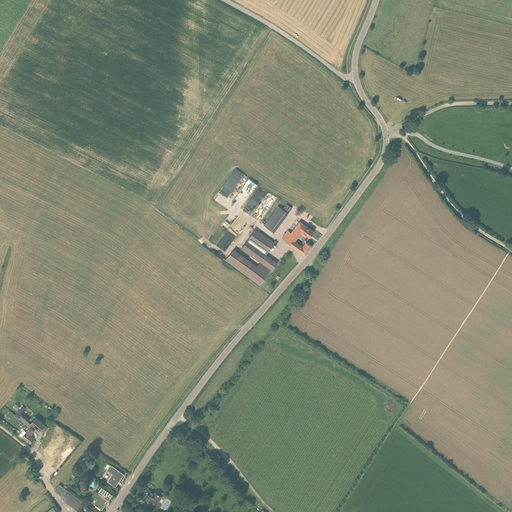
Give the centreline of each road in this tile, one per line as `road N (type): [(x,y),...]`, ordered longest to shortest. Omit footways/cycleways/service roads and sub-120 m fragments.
road 1 (tertiary): [(112,511),(214,366),(370,177),(385,132)]
road 2 (track): [(510,250),(460,216),(403,136)]
road 3 (unclassified): [(355,76),(337,74),(223,0)]
road 4 (unclassified): [(511,103),(446,105),(385,132)]
road 5 (track): [(177,416),(206,436),(261,501)]
